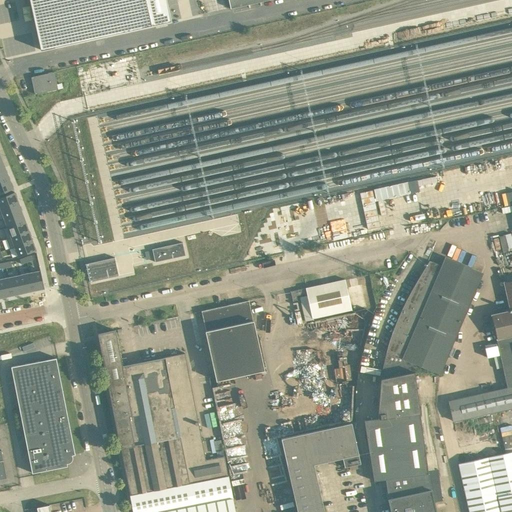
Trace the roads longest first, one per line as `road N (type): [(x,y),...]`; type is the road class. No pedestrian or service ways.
road 1 (unclassified): [(72,319),(437,240)]
road 2 (unknown): [(265,511),(245,414),(274,357),(266,277)]
road 3 (residential): [(69,304),(48,198),(0,93)]
road 4 (unclassified): [(104,479),(72,319)]
